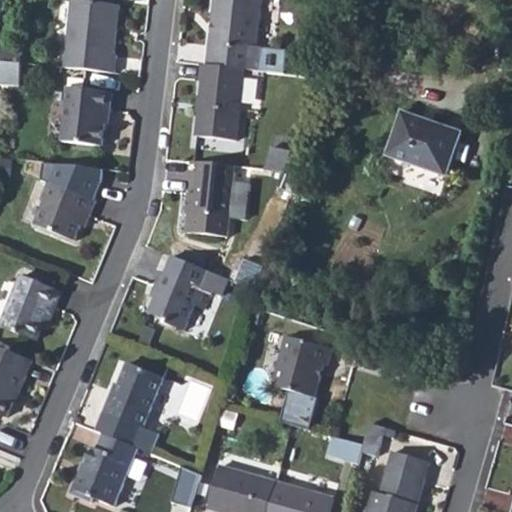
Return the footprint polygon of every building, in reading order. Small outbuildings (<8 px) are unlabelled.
[(214,36),(211,68),(247,72),(264,74),(287,77),(288,55),(266,53),(267,52),(260,51),(267,4),(235,0),(218,0),(215,27),(217,29),(218,32),(217,34),(214,36)] [(71,5),(63,71),(113,76),(115,59),(113,59),(116,34),(111,33),(112,28),(114,24),(117,23),(119,9),(71,5)] [(2,51),(1,64),(21,66),(23,54),(2,51)] [(314,60),(302,59),(300,77),(312,79),(314,60)] [(21,66),(1,64),(0,75),(0,86),(19,89),(21,66)] [(206,115),(202,115),(199,140),(239,144),(247,72),(211,68),(204,67),(203,84),(205,85),(203,102),(207,103),(206,115)] [(68,92),(63,145),(102,149),(105,113),(109,113),(111,96),(68,92)] [(399,112),(384,156),(442,176),(457,132),(399,112)] [(286,152),(266,150),(263,172),(283,174),(286,152)] [(233,166),(196,162),(191,193),(184,192),(182,213),(185,213),(182,232),(225,237),(233,166)] [(43,205),(34,226),(73,242),(84,216),(88,218),(101,183),(102,169),(48,165),(40,200),(43,205)] [(158,288),(148,313),(166,320),(165,324),(184,331),(194,306),(203,309),(210,292),(201,289),(208,272),(171,257),(164,274),(162,273),(155,287),(158,288)] [(31,340),(39,321),(45,307),(50,309),(57,292),(22,278),(2,329),(31,340)] [(45,307),(39,321),(44,323),(50,309),(45,307)] [(289,338),(274,386),(315,398),(325,366),(328,367),(333,350),(289,338)] [(32,363),(0,349),(0,418),(5,420),(15,395),(18,395),(32,363)] [(164,377),(128,362),(113,397),(110,396),(96,430),(103,433),(139,448),(151,453),(160,434),(143,427),(164,377)] [(371,422),(363,450),(378,455),(386,426),(371,422)] [(83,474),(77,476),(71,493),(91,501),(93,496),(116,506),(139,448),(103,433),(97,448),(92,446),(84,465),(86,465),(83,474)] [(374,491),(368,511),(414,511),(429,461),(393,451),(381,493),(374,491)] [(81,464),(77,476),(83,474),(86,465),(84,465),(81,464)] [(267,511),(276,483),(220,467),(207,507),(223,511),(267,511)] [(276,483),(267,511),(329,511),(333,500),(276,483)]
